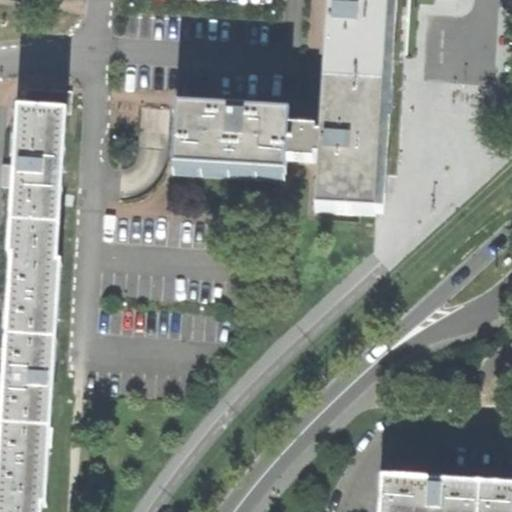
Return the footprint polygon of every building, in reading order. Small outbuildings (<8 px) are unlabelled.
[(331,0),(326,81),(388,86),(405,87),(409,0),(331,0)] [(319,141),(286,139),(284,165),(317,167),(317,161),(322,161),(318,212),(378,216),(397,217),(399,180),(400,166),(402,136),(404,104),(405,87),(388,86),(326,81),(324,126),(323,150),(318,149),(319,141)] [(11,188),(9,225),(58,228),(66,118),(67,116),(69,94),(23,91),(21,113),(16,112),(12,168),(2,168),(2,177),(1,188),(11,188)] [(174,109),(172,170),(284,178),(284,165),(286,139),(287,117),(209,111),(174,109)] [(10,287),(7,339),(54,342),(60,267),(55,267),(58,228),(9,225),(6,259),(11,259),(10,287)] [(0,390),(3,391),(1,428),(48,431),(54,342),(7,339),(4,381),(0,381),(0,390)] [(0,511),(39,511),(39,508),(43,508),(48,431),(1,428),(0,437),(0,511)] [(511,511),(511,491),(437,486),(438,476),(427,475),(418,474),(417,485),(381,482),(379,511),(511,511)]
